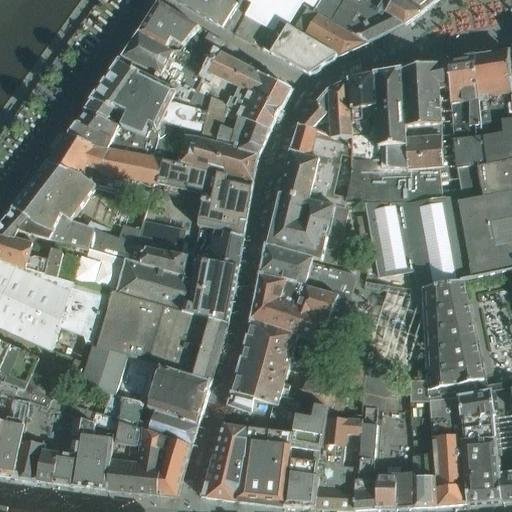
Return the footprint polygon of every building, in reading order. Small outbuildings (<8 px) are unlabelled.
[(239,0),(171,0),(223,30),(241,1),(239,0)] [(339,59),(294,32),(289,29),(304,5),(317,13),(324,0),(244,0),(243,2),(252,8),(246,18),(274,34),(270,41),(270,40),(263,52),(310,79),(339,59)] [(406,27),(380,11),(368,4),(361,0),(324,0),(317,13),(368,45),(404,28),(406,27)] [(425,0),(370,0),(368,4),(380,11),(388,0),(399,0),(422,15),(434,6),(425,0)] [(422,15),(399,0),(388,0),(380,11),(406,27),(419,18),(422,15)] [(160,5),(140,35),(161,48),(174,55),(180,55),(210,72),(222,56),(218,54),(224,43),(209,34),(200,29),(160,5)] [(365,47),(323,21),(319,18),(318,18),(308,12),(294,32),(339,59),(365,47)] [(274,34),(246,18),(235,37),(263,52),(270,40),(270,41),(274,34)] [(124,60),(121,64),(160,84),(178,93),(173,106),(165,125),(173,127),(192,132),(204,134),(205,135),(209,116),(195,112),(211,73),(210,72),(180,55),(174,55),(161,48),(140,35),(124,60)] [(511,77),(510,54),(475,59),(485,138),(503,135),(502,123),(511,121),(511,77)] [(292,92),(222,56),(210,72),(211,73),(283,111),(292,92)] [(486,151),(485,138),(475,59),(450,64),(449,65),(451,81),(451,90),(451,100),(454,140),(457,171),(466,169),(468,177),(471,193),(482,191),(478,167),(488,166),(486,151)] [(94,102),(87,112),(120,128),(121,129),(145,138),(149,128),(161,134),(165,125),(173,106),(178,93),(160,84),(121,64),(94,102)] [(444,65),(439,66),(403,73),(403,74),(407,147),(408,172),(381,170),(382,163),(366,163),(366,155),(353,155),(353,159),(353,171),(347,202),(347,205),(366,205),(447,201),(448,201),(448,200),(446,200),(446,199),(443,199),(440,171),(444,170),(444,169),(440,91),(446,90),(451,90),(451,81),(449,65),(450,64),(444,65)] [(211,73),(195,112),(209,116),(213,100),(241,114),(239,120),(271,134),(283,111),(211,73)] [(407,147),(403,74),(381,76),(380,76),(383,120),(377,121),(378,149),(407,147)] [(383,120),(380,76),(373,78),(349,83),(353,141),(353,155),(366,155),(366,163),(382,163),(381,170),(408,172),(407,147),(378,149),(377,121),(383,120)] [(353,141),(349,83),(330,93),(304,123),(315,130),(316,129),(321,132),(321,136),(338,142),(353,141)] [(204,134),(203,139),(234,146),(262,153),(271,134),(239,120),(241,114),(213,100),(209,116),(205,135),(204,134)] [(120,128),(87,112),(77,126),(113,143),(120,128)] [(511,121),(502,123),(503,135),(485,138),(486,151),(511,142),(511,121)] [(353,159),(353,155),(353,141),(338,142),(321,136),(321,132),(316,129),(315,130),(304,123),(301,127),(291,153),(308,159),(340,167),(340,166),(339,166),(341,156),(353,159)] [(113,143),(77,126),(69,138),(94,148),(108,152),(113,143)] [(163,162),(108,152),(94,148),(69,138),(49,167),(82,179),(97,189),(96,191),(138,201),(142,184),(158,187),(164,162),(163,162)] [(254,185),(260,158),(262,153),(234,146),(203,139),(202,143),(186,141),(181,166),(210,173),(254,185)] [(511,142),(486,151),(488,166),(505,164),(503,160),(511,157),(511,142)] [(347,205),(347,202),(332,199),(340,167),(308,159),(291,153),(281,195),(300,199),(297,210),(306,212),(303,225),(329,232),(335,209),(345,211),(345,210),(347,205)] [(448,201),(447,201),(448,209),(461,280),(464,280),(464,281),(464,282),(473,281),(511,273),(511,272),(511,157),(503,160),(505,164),(488,166),(478,167),(482,191),(471,193),(471,197),(473,203),(465,205),(463,198),(456,199),(448,200),(448,201)] [(254,185),(210,173),(181,166),(163,161),(163,162),(164,162),(158,187),(206,195),(200,229),(210,231),(209,237),(214,237),(215,232),(245,239),(254,185)] [(72,223),(96,191),(97,189),(82,179),(49,167),(15,210),(36,227),(37,226),(54,235),(50,242),(88,252),(88,251),(94,232),(94,230),(72,223)] [(337,267),(349,211),(345,210),(345,211),(335,209),(329,232),(303,225),(306,212),(297,210),(300,199),(281,195),(269,247),(314,261),(337,267)] [(461,280),(447,201),(366,205),(379,281),(416,274),(419,295),(422,294),(453,294),(453,292),(466,293),(464,283),(464,282),(464,281),(464,280),(461,280)] [(36,227),(15,210),(2,226),(0,228),(0,236),(12,240),(15,236),(19,232),(29,236),(50,242),(54,235),(37,226),(36,227)] [(143,222),(137,245),(147,250),(181,257),(186,232),(143,222)] [(240,268),(245,239),(215,232),(214,237),(209,237),(210,231),(200,229),(194,259),(240,268)] [(185,278),(189,258),(181,257),(147,250),(137,245),(136,246),(132,245),(126,243),(111,238),(94,232),(88,251),(127,262),(125,268),(117,295),(184,314),(190,292),(189,291),(190,286),(184,285),(186,278),(185,278)] [(12,240),(0,236),(0,262),(58,280),(64,254),(52,251),(48,262),(31,258),(33,247),(12,240)] [(356,281),(354,276),(330,270),(267,252),(265,258),(267,259),(263,276),(340,299),(343,284),(345,284),(356,281)] [(229,327),(240,268),(194,259),(189,258),(185,278),(186,278),(184,285),(190,286),(189,291),(190,292),(184,314),(229,327)] [(97,350),(113,294),(76,284),(76,286),(74,285),(58,280),(0,262),(0,329),(53,352),(60,330),(84,338),(86,346),(88,347),(97,350)] [(262,276),(252,323),(253,323),(298,339),(307,343),(325,351),(328,353),(330,347),(342,351),(356,314),(345,310),(348,302),(340,299),(263,276),(262,276)] [(426,383),(410,383),(410,416),(410,423),(455,420),(446,386),(460,385),(468,384),(475,384),(484,382),(484,380),(466,293),(453,292),(453,294),(422,294),(426,383)] [(212,385),(229,327),(184,314),(117,295),(113,294),(97,350),(161,369),(212,385)] [(294,356),(298,339),(253,323),(247,343),(294,356)] [(33,375),(40,361),(0,342),(0,384),(19,390),(17,394),(15,401),(31,405),(51,411),(54,401),(56,402),(57,397),(55,396),(58,386),(33,375)] [(294,356),(247,343),(239,373),(232,394),(256,402),(295,414),(297,414),(301,396),(298,396),(299,393),(290,391),(291,388),(285,387),(287,381),(289,372),(298,375),(298,374),(310,378),(315,362),(294,356)] [(212,385),(161,369),(97,350),(88,347),(84,364),(75,361),(66,384),(111,396),(144,405),(150,407),(149,411),(156,413),(200,427),(212,385)] [(341,382),(347,361),(328,353),(325,351),(317,368),(310,383),(307,382),(302,406),(317,409),(329,411),(337,381),(341,382)] [(330,511),(356,511),(363,418),(353,417),(352,423),(334,421),(335,412),(342,414),(350,383),(364,388),(366,368),(347,361),(341,382),(337,381),(329,411),(330,411),(328,420),(332,421),(321,511),(330,511)] [(363,418),(356,511),(377,511),(378,477),(380,450),(381,428),(382,422),(387,399),(397,401),(397,378),(366,368),(364,388),(364,394),(364,413),(363,418)] [(415,477),(413,459),(410,429),(410,383),(397,378),(397,401),(397,414),(398,447),(399,490),(400,511),(416,510),(415,477)] [(0,396),(4,397),(15,401),(17,394),(19,390),(0,384),(0,396)] [(460,385),(446,386),(455,420),(462,419),(462,422),(463,440),(463,441),(462,441),(464,480),(466,480),(467,494),(468,494),(468,496),(468,507),(481,507),(509,505),(511,504),(511,475),(507,476),(500,477),(498,458),(502,457),(498,417),(496,417),(492,394),(489,394),(488,395),(488,394),(478,396),(475,384),(468,384),(460,385)] [(254,417),(256,402),(232,394),(228,408),(254,417)] [(28,421),(31,405),(15,401),(4,397),(0,396),(0,469),(10,416),(28,421)] [(138,429),(144,405),(111,396),(104,417),(137,428),(138,429)] [(398,447),(397,414),(397,401),(387,399),(382,422),(381,428),(380,450),(384,449),(385,477),(378,477),(377,511),(380,511),(400,511),(399,490),(398,447)] [(53,412),(71,417),(74,407),(56,402),(54,401),(51,411),(53,412)] [(289,450),(295,414),(256,402),(254,417),(240,504),(280,509),(289,450)] [(41,485),(53,412),(51,411),(31,405),(28,421),(16,481),(41,485)] [(240,504),(254,417),(228,408),(203,500),(240,504)] [(319,470),(328,420),(330,411),(329,411),(317,409),(314,421),(297,418),(290,464),(285,510),(317,511),(321,475),(323,471),(319,470)] [(59,488),(70,419),(71,417),(53,412),(41,485),(59,488)] [(114,444),(139,449),(141,430),(138,429),(137,428),(104,417),(89,412),(85,424),(110,431),(116,433),(115,442),(114,444)] [(193,448),(200,427),(156,413),(153,423),(150,422),(151,418),(141,415),(138,429),(141,430),(148,434),(150,434),(193,448)] [(16,481),(28,421),(10,416),(0,469),(0,478),(15,482),(15,481),(16,481)] [(79,491),(85,424),(70,419),(59,488),(70,490),(79,491)] [(455,420),(410,423),(410,429),(413,459),(426,458),(427,479),(436,480),(437,497),(435,497),(435,509),(463,507),(468,507),(468,496),(468,494),(467,494),(466,480),(464,480),(462,441),(463,441),(463,440),(462,422),(462,419),(455,420)] [(110,493),(114,444),(115,442),(109,441),(110,431),(85,424),(79,491),(110,494),(110,493)] [(193,448),(150,434),(148,434),(141,430),(139,449),(163,453),(159,498),(175,500),(179,497),(193,448)] [(134,496),(139,449),(114,444),(110,493),(134,496)] [(163,453),(139,449),(134,496),(159,498),(163,453)] [(426,458),(413,459),(415,477),(416,510),(435,509),(435,497),(437,497),(436,480),(427,479),(426,458)]
